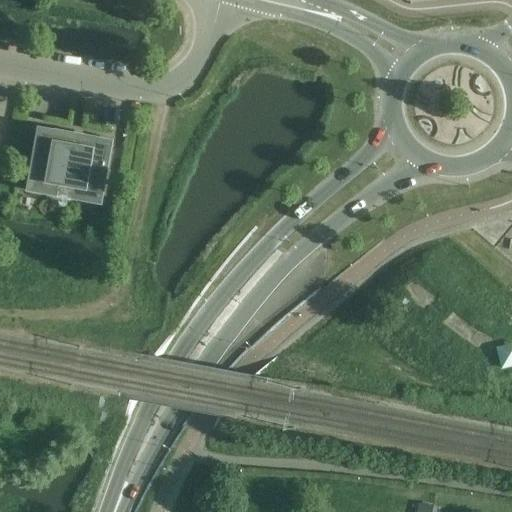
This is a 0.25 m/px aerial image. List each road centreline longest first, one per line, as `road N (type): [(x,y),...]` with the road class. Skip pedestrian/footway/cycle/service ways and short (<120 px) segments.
road 1 (tertiary): [(398,133),(275,245),(186,349),(144,421),(133,475)]
road 2 (tertiary): [(133,475),(278,276),(419,157)]
road 3 (unclassified): [(221,0),(197,69),(160,96),(0,67)]
road 4 (tertiary): [(409,63),(341,20),(268,0)]
